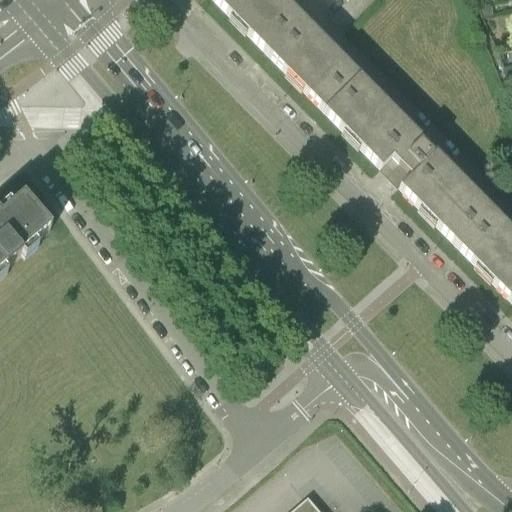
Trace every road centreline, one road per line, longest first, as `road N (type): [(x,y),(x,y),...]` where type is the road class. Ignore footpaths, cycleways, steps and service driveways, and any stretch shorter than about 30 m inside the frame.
road 1 (secondary): [(413,394),(273,244),(71,0)]
road 2 (residential): [(511,356),(183,24)]
road 3 (secondary): [(34,24),(340,376)]
road 4 (residential): [(34,151),(258,446)]
road 5 (secondary): [(340,376),(457,511)]
road 6 (secondary): [(511,503),(413,394)]
